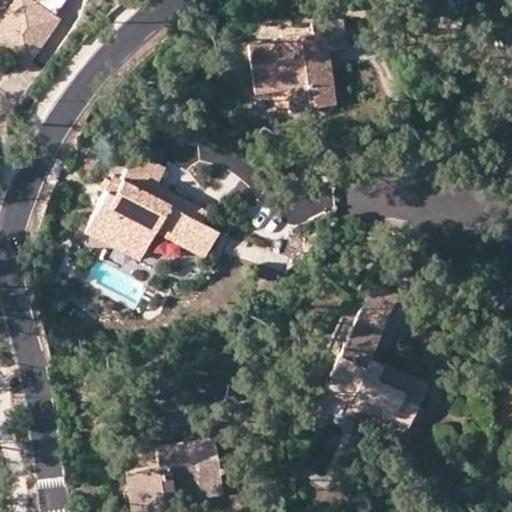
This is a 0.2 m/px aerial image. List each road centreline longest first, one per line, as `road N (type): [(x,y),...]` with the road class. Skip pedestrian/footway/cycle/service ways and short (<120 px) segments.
road 1 (residential): [(11,233),(26,183),(84,82),(106,53),(171,0)]
road 2 (residential): [(55,511),(11,233)]
road 3 (residential): [(387,181),(511,226)]
